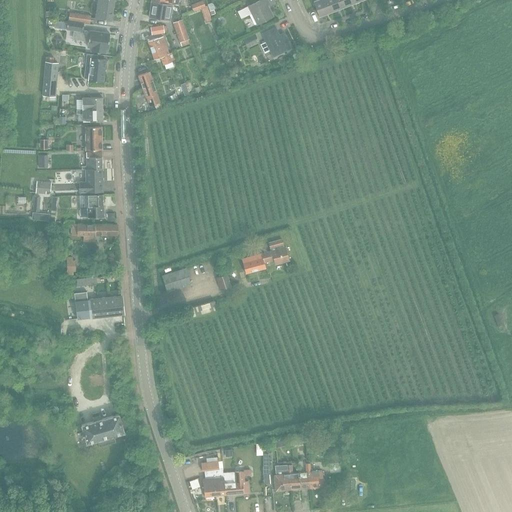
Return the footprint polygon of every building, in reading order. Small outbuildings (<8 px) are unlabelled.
[(111,21),(114,0),(97,0),(95,18),(111,21)] [(267,0),(259,0),(237,11),(241,18),(251,13),(253,15),(257,24),(271,17),(265,5),(270,3),(267,0)] [(331,11),(326,0),(316,0),(313,1),(319,16),(331,11)] [(326,0),(331,11),(343,7),(340,0),(326,0)] [(172,4),(151,1),(149,12),(152,13),(151,17),(169,20),(172,4)] [(203,1),(191,5),(193,12),(205,8),(203,1)] [(55,21),(54,27),(66,29),(74,30),(73,34),(81,35),(80,40),(88,41),(87,47),(91,47),(91,51),(105,53),(106,49),(107,49),(109,34),(109,33),(82,30),(83,23),(89,24),(90,15),(69,12),(69,13),(68,20),(68,21),(67,21),(67,23),(55,21)] [(182,18),(173,21),(180,40),(188,37),(182,18)] [(163,25),(150,27),(151,34),(164,33),(163,25)] [(274,59),(292,50),(284,33),(276,37),(272,30),(262,35),(274,59)] [(172,51),(168,53),(163,36),(157,38),(147,41),(154,59),(160,57),(163,65),(172,62),(171,60),(175,58),(172,51)] [(57,63),(53,63),(53,58),(45,57),(45,62),(42,95),(54,96),(57,63)] [(103,82),(106,60),(90,58),(87,80),(103,82)] [(160,102),(157,94),(149,72),(138,75),(146,98),(149,106),(160,102)] [(88,97),(81,97),(82,109),(82,110),(88,110),(88,109),(102,109),(102,97),(88,97)] [(82,110),(74,110),(74,115),(82,115),(85,115),(85,121),(88,121),(102,121),(102,109),(88,109),(88,110),(82,110)] [(101,126),(85,127),(85,150),(101,150),(101,126)] [(86,166),(81,166),(81,169),(85,169),(102,169),(101,157),(101,152),(86,152),(86,166)] [(39,154),(38,167),(47,167),(47,155),(39,154)] [(102,169),(85,169),(85,181),(79,181),(78,181),(79,192),(84,192),(102,191),(102,169)] [(51,183),(36,182),(35,194),(45,195),(46,192),(50,192),(51,183)] [(34,195),(31,219),(39,220),(41,196),(34,195)] [(102,195),(84,195),(84,207),(87,207),(87,217),(103,216),(102,195)] [(116,237),(116,225),(72,224),(72,236),(116,237)] [(282,240),(269,244),(271,251),(242,259),(246,273),(266,267),(264,262),(274,259),(276,264),(289,260),(285,247),(284,247),(282,240)] [(167,292),(190,284),(185,269),(162,276),(167,292)] [(226,273),(216,276),(220,289),(230,285),(226,273)] [(87,291),(75,292),(76,304),(77,318),(123,314),(121,295),(92,298),(88,299),(87,291)] [(214,300),(190,307),(193,316),(216,309),(214,300)] [(87,444),(125,432),(119,413),(101,419),(100,415),(93,417),(94,421),(82,425),(87,444)] [(289,438),(291,446),(307,443),(306,435),(289,438)] [(358,466),(357,453),(346,454),(346,466),(358,466)] [(226,495),(224,473),(223,473),(222,469),(218,469),(218,462),(201,464),(201,472),(204,472),(205,478),(202,478),(204,497),(226,495)] [(306,472),(294,473),(295,475),(299,475),(300,489),(309,488),(308,478),(309,478),(308,467),(310,467),(309,463),(305,463),(306,472)] [(286,465),(287,469),(289,469),(291,489),(300,489),(299,475),(295,475),(294,473),(292,473),(291,464),(286,465)] [(308,478),(309,488),(319,487),(318,486),(323,486),(322,470),(310,471),(310,467),(308,467),(309,478),(308,478)] [(289,469),(287,469),(287,473),(274,475),(275,491),(281,490),(291,489),(289,469)] [(243,472),(234,472),(236,494),(248,493),(247,481),(244,481),(244,477),(251,476),(250,470),(243,471),(243,472)] [(234,472),(224,473),(226,495),(236,494),(234,472)]
